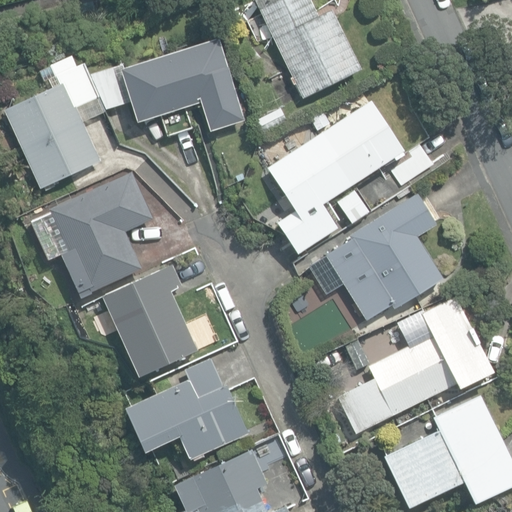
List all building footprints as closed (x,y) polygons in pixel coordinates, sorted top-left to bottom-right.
[(254,0),(304,98),(361,69),(331,9),(318,15),(310,0),(254,0)] [(160,115),(167,137),(192,128),(185,107),(200,102),(210,130),(244,119),(218,39),(125,67),(123,64),(90,74),(105,110),(130,102),(137,122),(160,115)] [(4,109),(40,189),(101,161),(76,106),(98,96),(84,63),(49,79),(53,86),(4,109)] [(302,217),(304,219),(312,214),(310,211),(393,157),(395,160),(404,154),(402,152),(404,151),(370,100),(267,167),(300,218),(302,217)] [(258,119),(265,132),(286,120),(279,107),(258,119)] [(317,130),(329,123),(322,111),(310,118),(317,130)] [(388,165),(402,184),(433,162),(420,143),(388,165)] [(62,253),(82,296),(142,268),(125,231),(153,218),(131,171),(49,209),(51,212),(31,221),(49,259),(62,253)] [(348,235),(394,308),(442,278),(416,236),(436,224),(434,220),(438,218),(423,193),(419,195),(416,192),(348,235)] [(289,213),(265,201),(254,223),(278,234),(289,213)] [(291,229),(304,248),(335,227),(322,208),(291,229)] [(102,296),(138,376),(197,349),(171,291),(182,286),(172,264),(102,296)] [(336,395),(355,433),(455,384),(457,388),(492,371),(455,296),(421,312),(432,334),(368,365),(373,377),(336,395)] [(347,348),(357,369),(370,363),(359,341),(347,348)] [(179,436),(189,458),(248,432),(226,383),(223,385),(211,358),(184,370),(188,379),(125,407),(144,451),(179,436)] [(384,455),(409,507),(463,481),(473,502),(511,483),(511,462),(479,395),(433,417),(439,429),(384,455)] [(186,511),(197,508),(198,511),(288,511),(285,504),(268,511),(267,511),(256,488),(267,483),(251,448),(173,484),(185,511),(186,511)]
